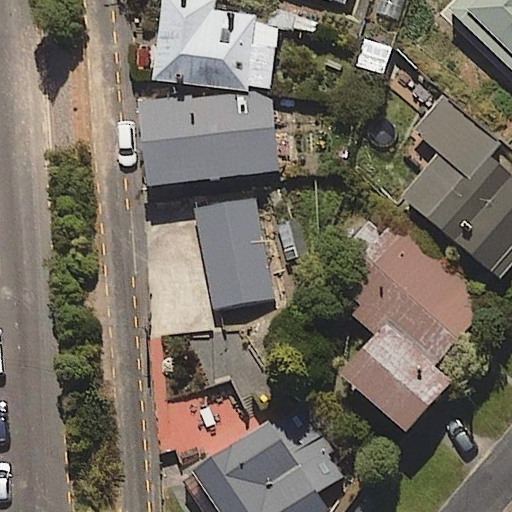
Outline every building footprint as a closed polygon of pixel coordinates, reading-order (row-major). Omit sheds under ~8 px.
[(157,0),(146,78),(244,89),(244,85),(267,88),(276,18),(212,9),(212,0),(157,0)] [(407,0),(376,0),(369,19),(396,30),(407,0)] [(511,0),(454,0),(446,8),(511,71),(511,0)] [(393,44),(362,33),(351,66),(382,76),(393,44)] [(267,90),(132,102),(138,180),(273,169),(267,90)] [(496,141),(444,96),(376,174),(495,277),(511,256),(511,176),(486,153),(496,141)] [(270,296),(253,197),(195,207),(197,223),(141,226),(151,335),(218,331),(214,306),(270,296)] [(482,300),(388,218),(334,280),(346,291),(336,302),(364,326),(330,366),(401,428),(448,374),(430,359),(482,300)] [(342,475),(295,399),(187,467),(214,511),(324,511),(325,511),(314,493),(342,475)]
